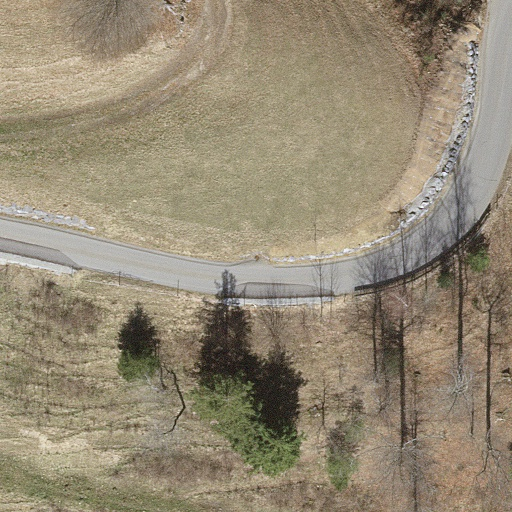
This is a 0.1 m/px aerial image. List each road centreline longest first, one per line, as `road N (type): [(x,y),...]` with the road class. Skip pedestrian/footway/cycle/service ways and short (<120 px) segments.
road 1 (residential): [(511,18),(482,175),(444,231),(404,258),(318,281),(250,283),(0,235)]
road 2 (track): [(0,131),(85,121),(149,97),(195,62),(215,26),(217,0)]
